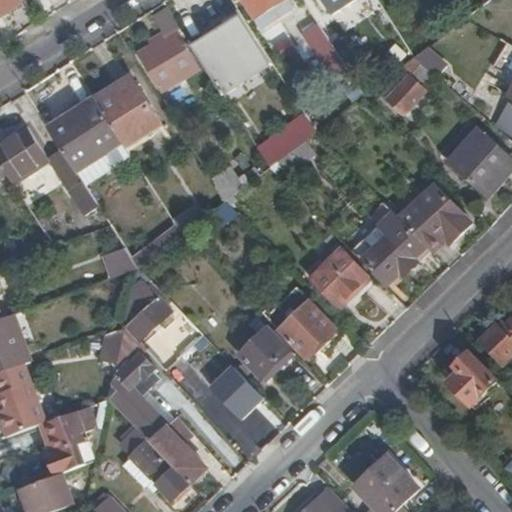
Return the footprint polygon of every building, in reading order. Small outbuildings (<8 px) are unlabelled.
[(19,0),(0,0),(0,17),(22,4),(19,0)] [(287,0),(244,0),(256,18),(287,0)] [(293,10),(287,0),(256,18),(262,29),(293,10)] [(333,48),(305,6),(294,12),(307,32),(303,34),(318,57),(333,48)] [(180,34),(183,32),(169,10),(154,19),(164,36),(167,41),(180,34)] [(224,96),(273,66),(242,17),(193,48),(224,96)] [(198,65),(180,34),(167,41),(164,36),(150,44),(153,50),(140,57),(162,94),(187,80),(183,74),(198,65)] [(511,90),(511,88),(511,43),(508,42),(488,76),(511,90)] [(438,56),(425,69),(438,79),(449,65),(438,56)] [(403,115),(438,79),(425,69),(413,59),(392,75),(396,80),(401,85),(388,99),(387,100),(403,115)] [(202,72),(198,65),(183,74),(187,80),(202,72)] [(123,143),(128,150),(163,128),(132,78),(96,100),(97,101),(123,143)] [(383,94),(388,99),(401,85),(396,80),(383,94)] [(76,171),(123,143),(97,101),(50,130),(64,151),(76,171)] [(311,133),(299,118),(283,131),(295,146),(311,133)] [(87,218),(100,209),(76,171),(64,151),(50,160),(29,128),(0,146),(0,162),(16,187),(52,165),(69,191),(87,218)] [(497,183),(511,166),(511,161),(479,131),(451,162),(487,194),(497,183)] [(315,155),(305,141),(278,162),(288,175),(315,155)] [(511,174),(511,166),(497,183),(500,187),(511,174)] [(232,167),(212,181),(226,202),(252,182),(246,175),(240,179),(232,167)] [(427,217),(446,198),(438,190),(419,209),(427,217)] [(429,251),(430,252),(446,237),(452,243),(472,224),(446,198),(427,217),(419,209),(414,204),(398,219),(429,251)] [(196,206),(173,222),(182,235),(204,219),(196,206)] [(353,254),(361,263),(363,260),(391,289),(429,251),(398,219),(392,213),(353,254)] [(179,249),(189,242),(182,235),(173,242),(179,249)] [(43,251),(54,247),(48,238),(37,242),(43,251)] [(167,258),(179,249),(173,242),(161,251),(167,258)] [(116,278),(138,262),(126,244),(103,259),(116,278)] [(337,306),(368,276),(342,250),(311,279),(337,306)] [(297,287),(289,295),(302,309),(311,301),(297,287)] [(289,295),(266,317),(279,331),(302,309),(289,295)] [(173,312),(160,298),(126,327),(139,341),(173,312)] [(337,330),(311,301),(302,309),(279,331),(305,359),(337,330)] [(169,327),(194,348),(206,333),(181,313),(169,327)] [(22,336),(14,314),(0,319),(0,372),(26,363),(31,361),(22,336)] [(294,356),(256,316),(246,325),(257,336),(238,356),(261,379),(274,366),(278,370),(294,356)] [(498,327),(482,343),(505,366),(511,359),(511,323),(503,332),(498,327)] [(116,364),(124,327),(111,331),(105,361),(116,364)] [(144,437),(189,484),(192,481),(196,482),(202,476),(202,472),(204,469),(184,447),(198,433),(182,415),(177,421),(167,430),(138,398),(138,397),(129,387),(140,377),(143,381),(151,373),(155,370),(137,350),(132,353),(129,356),(133,362),(129,365),(126,362),(118,369),(120,373),(117,375),(112,380),(108,399),(144,437)] [(499,384),(472,354),(457,368),(462,374),(450,385),(473,408),(499,384)] [(26,367),(26,363),(0,372),(0,396),(3,395),(8,409),(0,412),(9,436),(39,424),(47,421),(26,367)] [(235,368),(213,388),(243,420),(265,399),(235,368)] [(167,430),(177,421),(151,392),(160,383),(151,373),(143,381),(140,377),(129,387),(138,397),(138,398),(167,430)] [(69,470),(85,463),(78,444),(89,440),(85,430),(97,426),(89,406),(47,421),(59,451),(51,454),(59,473),(69,470)] [(59,451),(47,421),(39,424),(51,454),(59,451)] [(150,448),(136,432),(125,443),(135,454),(125,466),(145,487),(153,481),(172,501),(187,487),(150,448)] [(406,511),(403,508),(419,492),(389,459),(359,489),(377,508),(372,511),(406,511)] [(21,488),(29,511),(49,511),(61,507),(57,496),(76,489),(69,470),(59,473),(21,488)] [(49,511),(53,511),(62,509),(81,502),(76,489),(57,496),(61,507),(49,511)] [(352,511),(331,490),(308,511),(352,511)] [(95,511),(126,511),(112,496),(95,511)]
